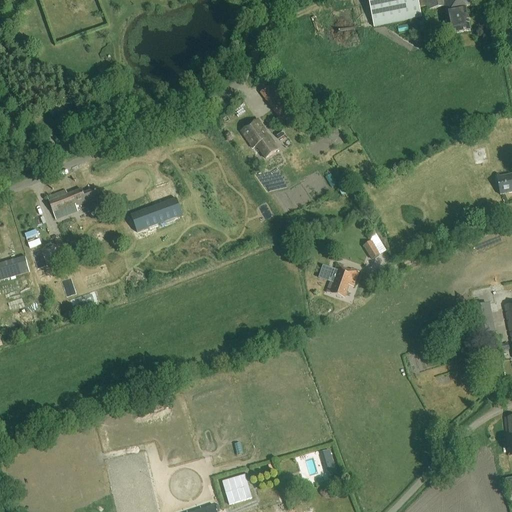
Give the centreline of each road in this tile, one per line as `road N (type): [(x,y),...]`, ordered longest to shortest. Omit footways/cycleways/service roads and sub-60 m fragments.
road 1 (track): [(0,449),(299,342),(511,212)]
road 2 (unclassified): [(0,193),(231,88),(257,45),(265,0)]
road 3 (unclassified): [(395,511),(464,434),(511,405)]
